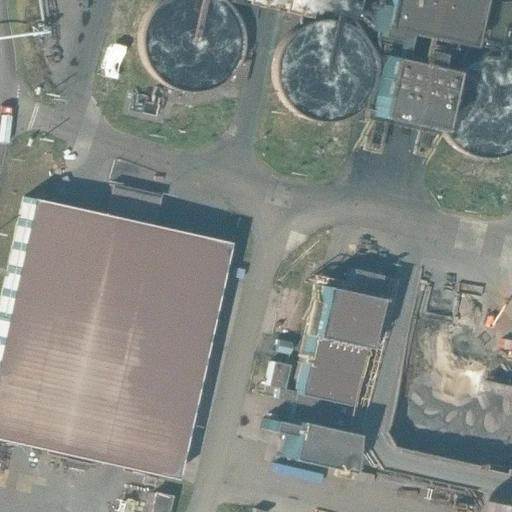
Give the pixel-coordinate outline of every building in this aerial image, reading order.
[(235,37),(235,36),(234,26),(232,17),(228,9),(221,0),(220,0),(146,0),(142,5),(137,14),(133,24),(132,34),(132,44),(135,54),(140,64),(146,72),(154,79),(163,84),(174,87),(184,88),(193,87),(204,84),(213,79),(220,73),(226,66),(231,56),(235,45),(235,37)] [(250,6),(283,13),(285,14),(288,15),(294,16),(297,0),(230,0),(230,2),(250,6)] [(308,0),(307,3),(350,12),(352,0),(308,0)] [(468,0),(376,0),(371,26),(459,45),(468,0)] [(511,0),(492,0),(488,20),(483,42),(511,48),(511,0)] [(368,68),(367,58),(365,48),(360,40),(354,32),(350,29),(344,24),(336,20),(325,17),(318,17),(310,17),(299,20),(291,24),(282,31),(275,39),(271,47),(268,56),(267,67),(268,76),(270,86),(274,94),(281,103),(287,108),(296,114),(305,117),(317,118),(325,118),(336,115),(344,111),(353,104),(360,96),(364,88),(367,80),(368,68)] [(511,62),(510,61),(502,57),(494,54),(485,53),(474,54),(466,56),(457,60),(449,66),(442,75),(437,83),(434,91),(433,102),(433,111),(436,121),(440,130),(446,137),(453,143),(462,149),(472,152),(480,153),(487,153),(493,152),(501,150),(510,145),(511,144),(511,62)] [(246,60),(236,57),(232,67),(229,82),(241,85),(246,60)] [(380,90),(370,87),(365,97),(366,97),(363,112),(374,114),(380,90)] [(422,99),(417,124),(429,127),(432,112),(433,111),(433,102),(422,99)] [(156,194),(107,183),(100,213),(22,196),(0,295),(0,441),(166,478),(219,240),(149,224),(156,194)] [(337,290),(317,285),(315,285),(313,284),(305,321),(300,345),(297,358),(296,363),(296,364),(290,391),(279,389),(284,365),(276,363),(268,361),(262,385),(263,385),(273,387),(271,397),(287,401),(283,419),(282,422),(277,421),(272,420),(264,418),(261,418),(258,429),(280,434),(277,446),(275,456),(336,470),(337,466),(338,464),(338,461),(339,457),(339,456),(344,434),(345,432),(349,415),(351,405),(344,404),(350,375),(352,370),(352,368),(353,362),(354,360),(355,354),(355,353),(359,335),(360,333),(360,331),(361,329),(367,302),(367,300),(367,299),(368,297),(372,277),(373,275),(373,274),(354,270),(346,268),(346,269),(341,290),(339,290),(338,290),(337,290)] [(165,498),(166,497),(150,493),(145,511),(162,511),(163,510),(165,498)]
